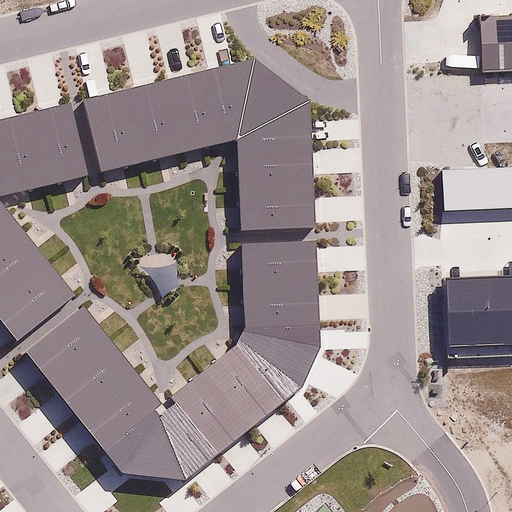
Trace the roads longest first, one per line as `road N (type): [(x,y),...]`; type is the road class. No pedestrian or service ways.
road 1 (residential): [(377,0),(394,345),(379,396)]
road 2 (residential): [(379,396),(234,511)]
road 3 (residential): [(0,43),(174,0)]
road 4 (residential): [(467,511),(447,471),(379,396)]
